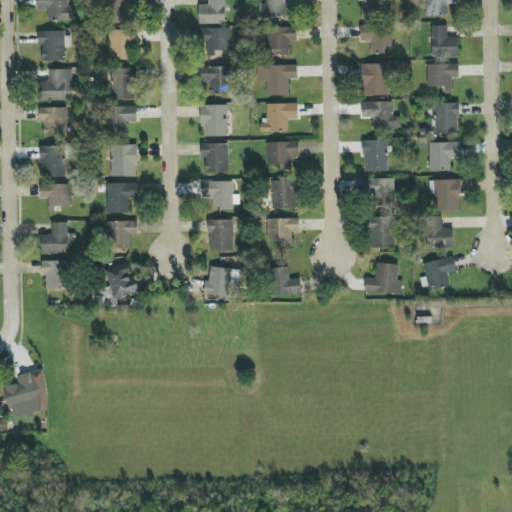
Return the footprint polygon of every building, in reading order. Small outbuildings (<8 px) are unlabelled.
[(71,0),(37,0),(38,10),(47,10),(48,22),(72,21),(71,0)] [(124,0),(109,0),(110,24),(135,23),(135,4),(124,4),(124,0)] [(199,24),(226,25),(225,0),(208,0),(209,5),(199,5),(199,24)] [(263,0),(264,18),(286,17),(286,6),(296,5),(296,0),(263,0)] [(384,0),(360,0),(362,19),(385,18),(384,0)] [(425,0),(427,17),(448,16),(448,4),(459,4),(458,0),(425,0)] [(360,26),(361,42),(371,42),(371,54),(392,54),(392,25),(360,26)] [(297,41),(297,27),(266,28),(266,56),(289,55),(289,42),(297,41)] [(432,57),(459,57),(459,38),(448,39),(448,27),(432,27),(432,57)] [(231,28),(199,29),(199,43),(207,42),(207,56),(220,56),(220,51),(231,51),(231,28)] [(109,61),(135,60),(134,30),(109,31),(109,61)] [(68,32),(38,31),(38,45),(42,46),(42,61),(65,61),(65,45),(67,45),(68,32)] [(388,64),(362,65),(362,96),(389,96),(388,64)] [(427,65),(428,87),(444,87),(444,92),(453,92),(453,79),(460,79),(459,64),(427,65)] [(298,80),(298,66),(258,67),(258,82),(266,82),(267,97),(289,96),(289,80),(298,80)] [(201,83),(211,82),(211,95),(231,95),(231,67),(201,67),(201,83)] [(112,69),(112,99),(135,100),(135,69),(112,69)] [(40,102),(70,101),(70,70),(49,70),(49,81),(40,81),(40,102)] [(393,102),(362,103),(362,118),(373,118),(373,128),(401,128),(401,117),(394,117),(393,102)] [(436,135),(460,134),(458,103),(434,104),(436,135)] [(267,104),(267,119),(261,119),(261,133),(288,132),(288,120),(299,120),(298,104),(267,104)] [(201,106),(201,137),(228,137),(228,106),(201,106)] [(137,122),(137,107),(106,107),(107,135),(127,135),(127,123),(137,122)] [(68,108),(39,108),(39,123),(43,123),(44,137),(69,137),(68,108)] [(388,141),(364,141),(363,172),(388,172),(388,141)] [(267,165),(281,164),(281,170),(292,170),(292,156),(299,156),(299,142),(267,142),(267,165)] [(429,144),(430,171),(450,171),(450,158),(461,158),(460,143),(429,144)] [(229,144),(201,144),(201,158),(206,158),(206,174),(228,174),(229,144)] [(112,177),(138,177),(137,145),(111,146),(112,177)] [(42,147),(41,177),(67,178),(67,147),(42,147)] [(394,179),(364,180),(365,206),(395,205),(394,179)] [(430,195),(434,194),(435,212),(461,211),(460,180),(429,181),(430,195)] [(233,181),(202,182),(202,196),(212,196),(213,209),(239,208),(239,195),(234,195),(233,181)] [(272,181),(272,209),(297,209),(297,181),(272,181)] [(107,184),(107,213),(129,214),(129,199),(137,199),(138,184),(107,184)] [(72,185),(41,185),(41,198),(49,198),(48,212),(55,212),(55,206),(72,206),(72,185)] [(442,217),(426,217),(426,248),(454,247),(453,229),(442,229),(442,217)] [(394,218),(370,218),(370,248),(393,249),(394,218)] [(284,241),(284,247),(293,247),(292,233),(300,233),(299,219),(267,219),(268,242),(284,241)] [(232,220),(209,221),(209,251),(233,251),(232,220)] [(106,222),(106,249),(130,249),(130,236),(137,236),(137,222),(106,222)] [(68,234),(68,223),(53,223),(52,235),(42,235),(42,254),(69,255),(69,246),(76,246),(76,234),(68,234)] [(425,262),(429,290),(450,288),(448,274),(456,273),(454,258),(425,262)] [(42,276),(46,276),(46,290),(70,290),(69,261),(42,262),(42,276)] [(137,295),(131,264),(107,269),(113,300),(137,295)] [(402,295),(402,281),(398,281),(398,265),(376,264),(376,279),(366,279),(365,294),(402,295)] [(203,295),(237,299),(240,270),(211,267),(209,281),(205,281),(203,295)] [(270,269),(271,297),(301,295),(300,279),(289,279),(289,268),(270,269)] [(17,376),(19,385),(4,387),(8,409),(12,408),(14,419),(34,415),(34,413),(49,410),(43,371),(17,376)]
